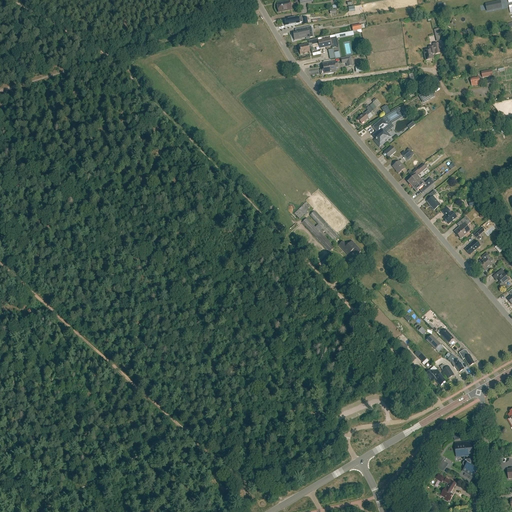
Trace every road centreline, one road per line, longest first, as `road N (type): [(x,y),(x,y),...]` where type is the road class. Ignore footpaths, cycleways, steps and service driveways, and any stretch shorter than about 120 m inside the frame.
road 1 (unclassified): [(511,321),(312,86),(256,0)]
road 2 (track): [(439,403),(236,187)]
road 3 (track): [(167,414),(27,287)]
road 4 (track): [(236,187),(110,57)]
road 5 (track): [(263,12),(110,57)]
road 6 (track): [(159,441),(39,511)]
road 7 (unclassified): [(444,410),(439,403),(354,428),(346,439),(358,461)]
road 8 (unclassified): [(493,511),(479,389)]
